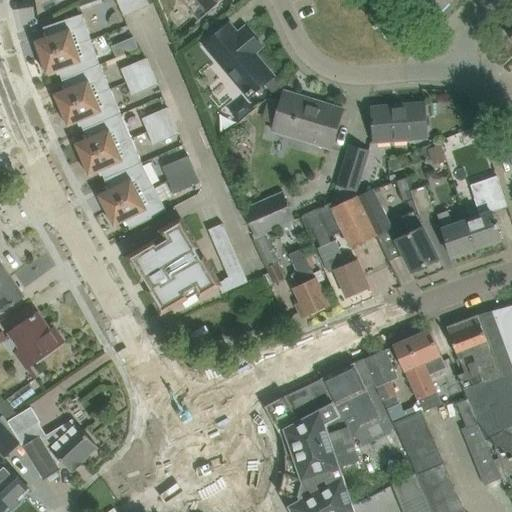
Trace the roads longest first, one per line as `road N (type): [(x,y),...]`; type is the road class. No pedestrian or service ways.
road 1 (tertiary): [(182,421),(302,354),(511,272)]
road 2 (tertiary): [(182,421),(53,199)]
road 3 (residential): [(457,72),(333,71),(310,57),(282,0)]
road 4 (tertiary): [(53,199),(0,84)]
